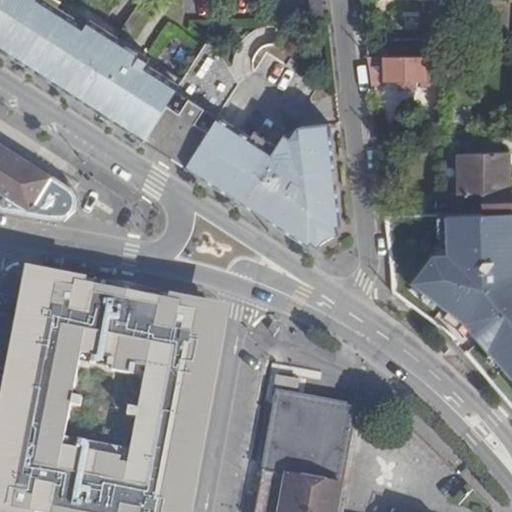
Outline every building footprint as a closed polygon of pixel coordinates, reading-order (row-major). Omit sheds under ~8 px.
[(0,0),(0,44),(2,45),(21,58),(40,70),(60,83),(93,103),(124,123),(127,125),(129,126),(147,137),(184,76),(167,66),(131,43),(99,22),(79,10),(63,0),(0,0)] [(326,17),(322,0),(315,0),(309,1),(311,20),(326,17)] [(197,26),(210,35),(214,29),(201,21),(197,26)] [(184,76),(147,137),(181,159),(184,161),(187,162),(219,114),(226,103),(241,82),(231,67),(211,35),(210,35),(184,76)] [(445,55),(453,55),(453,40),(402,39),(403,55),(445,55)] [(372,54),(375,75),(386,75),(386,54),(372,54)] [(428,81),(445,80),(445,55),(403,55),(386,54),(386,75),(398,75),(398,86),(418,86),(418,76),(428,76),(428,81)] [(219,114),(187,162),(214,180),(242,198),(270,216),(299,175),(278,142),(256,127),(251,134),(246,131),(219,114)] [(339,172),(334,123),(297,126),(292,133),(286,130),(278,142),(299,175),(339,172)] [(0,199),(52,213),(69,185),(29,159),(0,140),(0,199)] [(511,210),(511,209),(511,150),(461,150),(461,167),(452,167),(452,177),(462,177),(463,191),(458,191),(459,211),(511,210)] [(299,175),(270,216),(310,241),(312,237),(318,240),(326,229),(340,228),(340,220),(345,220),(339,172),(299,175)] [(72,187),(69,185),(52,213),(57,214),(62,214),(68,213),(72,209),(75,205),(76,201),(77,196),(75,191),(72,187)] [(439,310),(459,323),(470,334),(476,341),(482,347),(495,364),(511,385),(511,237),(511,230),(511,220),(511,210),(459,211),(438,211),(439,245),(440,251),(426,252),(400,287),(439,310)] [(0,461),(0,511),(5,511),(191,511),(207,434),(222,353),(228,321),(184,312),(185,307),(124,295),(80,286),(79,293),(34,284),(28,312),(12,397),(0,461)] [(265,453),(254,511),(335,511),(356,409),(354,408),(299,397),(300,389),(301,384),(277,379),(276,387),(275,391),(276,391),(265,453)]
